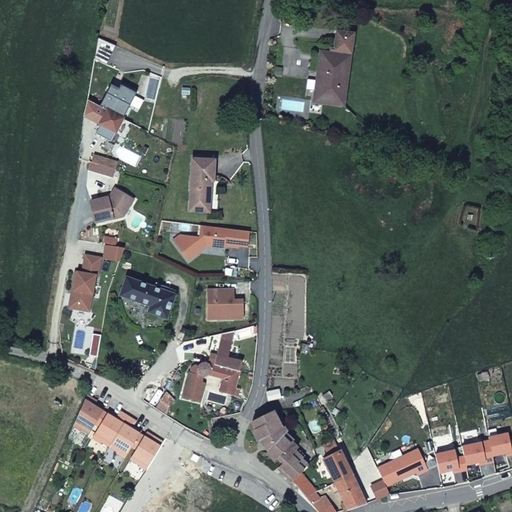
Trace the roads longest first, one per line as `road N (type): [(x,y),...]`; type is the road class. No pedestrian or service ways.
road 1 (tertiary): [(267,0),(254,93),(261,378),(235,444)]
road 2 (unclassified): [(235,444),(221,451),(41,362),(0,355)]
road 3 (unknown): [(41,362),(91,132)]
road 4 (residential): [(380,511),(511,481)]
